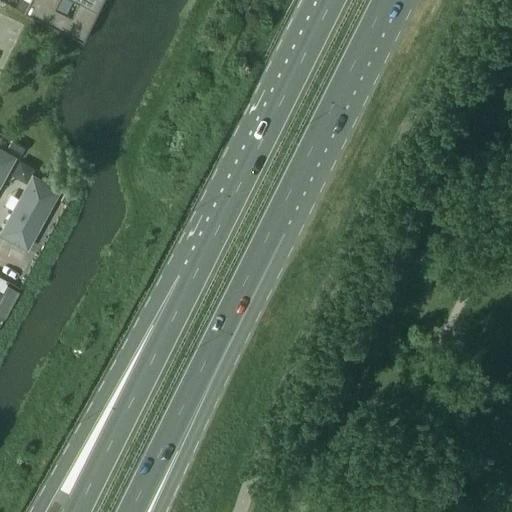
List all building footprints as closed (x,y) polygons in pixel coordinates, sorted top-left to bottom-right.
[(18,0),(15,7),(24,11),(29,2),(25,0),(18,0)] [(23,13),(82,43),(97,12),(78,2),(70,17),(55,9),(59,0),(29,0),(29,2),(24,11),(23,13)] [(73,0),(97,12),(103,0),(73,0)] [(11,141),(7,147),(21,154),(24,148),(11,141)] [(0,181),(13,157),(0,149),(0,181)] [(0,233),(26,248),(58,190),(32,176),(0,233)] [(67,187),(60,200),(66,204),(74,190),(73,190),(72,190),(67,187)]
